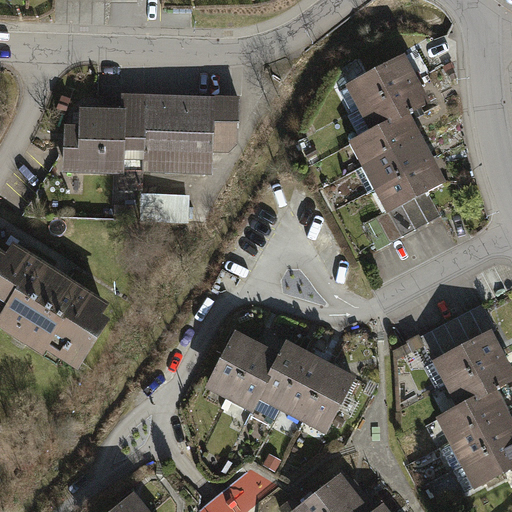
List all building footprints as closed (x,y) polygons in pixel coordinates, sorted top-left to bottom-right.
[(347,85),(359,109),(418,78),(412,67),(406,54),(347,85)] [(424,90),(418,78),(359,109),(372,133),(411,113),(431,102),(424,90)] [(142,190),(143,171),(145,94),(122,93),(121,110),(81,108),(80,117),(80,126),(64,125),(63,172),(120,174),(119,189),(142,190)] [(212,173),(212,151),(214,95),(166,94),(145,94),(143,171),(212,173)] [(226,96),(214,95),(212,151),(237,152),(239,96),(226,96)] [(416,123),(411,113),(372,133),(351,144),(362,166),(422,134),(416,123)] [(429,147),(422,134),(362,166),(374,189),(434,158),(429,147)] [(441,170),(434,158),(374,189),(387,214),(429,192),(447,183),(441,170)] [(238,163),(218,162),(217,188),(236,189),(238,163)] [(443,217),(429,192),(387,214),(365,226),(379,251),(443,217)] [(190,195),(142,194),(142,221),(189,222),(190,195)] [(60,272),(12,242),(4,255),(0,252),(0,326),(42,353),(45,349),(76,368),(109,317),(101,312),(107,302),(60,272)] [(420,338),(432,360),(492,328),(495,327),(483,304),(420,338)] [(292,331),(281,325),(276,333),(287,340),(292,331)] [(432,360),(445,384),(505,352),(499,341),(492,328),(432,360)] [(202,385),(226,398),(256,343),(250,340),(231,330),(202,385)] [(258,397),(282,409),(311,354),(302,349),(288,341),(280,355),(258,397)] [(251,411),(258,397),(280,355),(262,346),(256,343),(226,398),(251,411)] [(511,363),(505,352),(445,384),(458,407),(496,387),(511,378),(511,363)] [(282,409),(303,420),(332,365),(325,361),(311,354),(282,409)] [(344,371),(332,365),(303,420),(327,433),(356,378),(344,371)] [(503,400),(496,387),(458,407),(438,418),(450,441),(508,410),(503,400)] [(511,416),(508,410),(450,441),(462,462),(511,435),(511,416)] [(333,424),(341,428),(346,421),(338,416),(333,424)] [(511,435),(462,462),(476,487),(511,467),(511,435)] [(281,460),(269,454),(264,465),(276,471),(281,460)] [(293,511),(332,511),(357,493),(352,488),(341,473),(293,511)] [(109,511),(149,511),(138,499),(133,493),(109,511)] [(372,511),(361,497),(357,493),(332,511),(372,511)]
